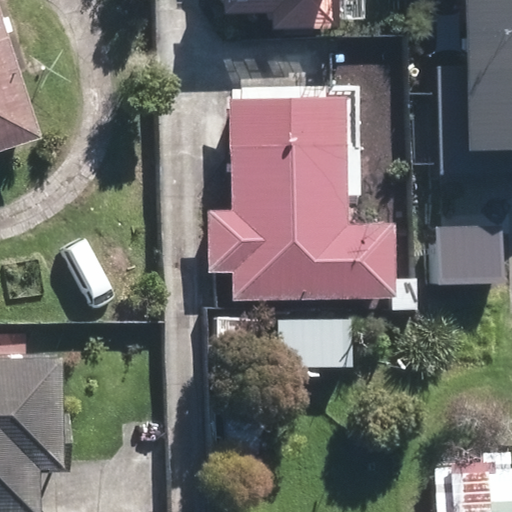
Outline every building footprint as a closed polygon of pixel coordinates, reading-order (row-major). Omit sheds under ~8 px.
[(0,0),(0,140),(43,127),(0,0)] [(220,0),(220,7),(269,5),(269,23),(333,21),(332,0),(220,0)] [(511,183),(511,29),(468,31),(469,44),(450,45),(451,109),(472,108),(474,185),(511,183)] [(337,218),(334,89),(222,91),(225,202),(201,203),(203,264),(226,263),(227,293),(382,290),(379,217),(337,218)] [(468,170),(467,122),(439,123),(441,171),(468,170)] [(410,302),(409,272),(386,272),(386,301),(410,302)] [(49,401),(48,341),(0,342),(0,511),(27,511),(27,459),(64,458),(62,401),(49,401)]
